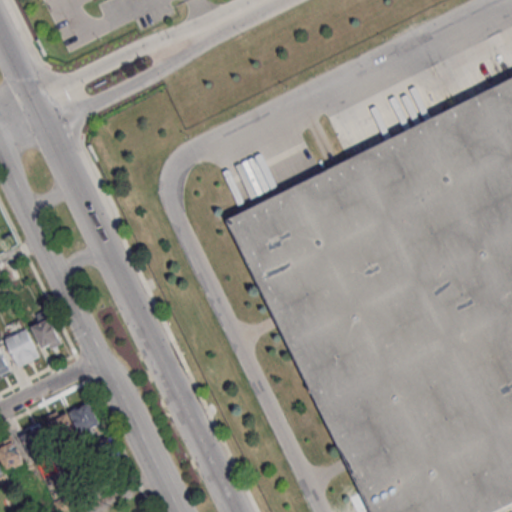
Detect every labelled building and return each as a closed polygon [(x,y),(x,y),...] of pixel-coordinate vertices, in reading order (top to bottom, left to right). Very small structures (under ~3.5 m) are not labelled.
[(378,511),(491,511),(511,502),(511,80),(234,217),(378,511)] [(45,351),(62,343),(50,317),(32,326),(45,351)] [(19,366),(40,357),(27,326),(5,336),(19,366)] [(0,376),(12,364),(0,351),(0,376)] [(59,446),(81,437),(102,428),(91,400),(47,418),(59,446)] [(36,459),(55,449),(40,422),(21,432),(36,459)] [(0,455),(7,470),(24,462),(13,437),(0,443),(0,455)]
